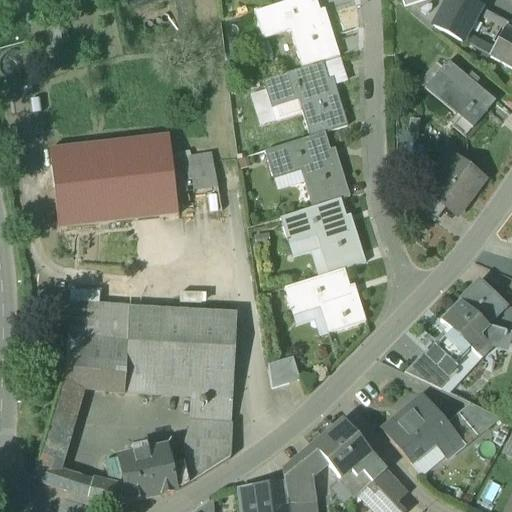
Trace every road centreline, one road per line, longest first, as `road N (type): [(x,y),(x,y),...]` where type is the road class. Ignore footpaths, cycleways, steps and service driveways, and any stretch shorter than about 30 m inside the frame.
road 1 (residential): [(420,302),(393,256),(374,197),(366,0)]
road 2 (residential): [(328,390),(289,428),(171,511)]
road 3 (residential): [(441,511),(419,498),(328,390)]
road 4 (residential): [(511,191),(420,302)]
road 5 (residential): [(420,302),(328,390)]
